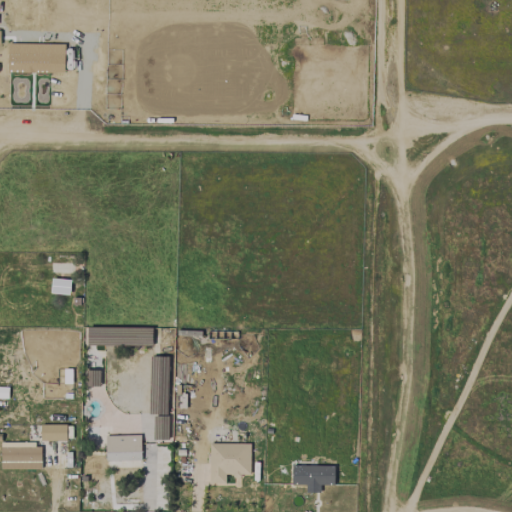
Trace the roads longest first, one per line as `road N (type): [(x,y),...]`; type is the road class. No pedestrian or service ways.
road 1 (residential): [(0,140),(397,141),(511,123)]
road 2 (residential): [(378,511),(397,141),(395,0)]
